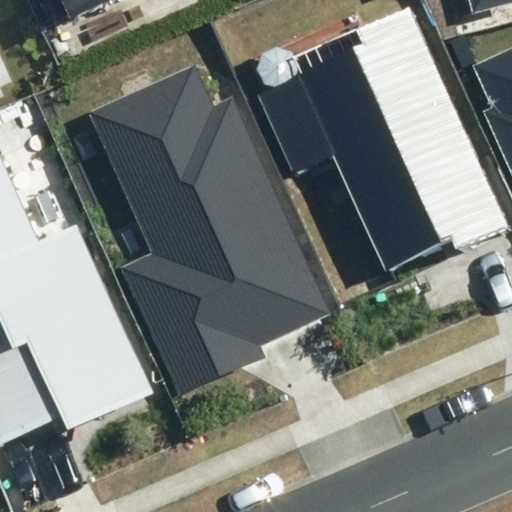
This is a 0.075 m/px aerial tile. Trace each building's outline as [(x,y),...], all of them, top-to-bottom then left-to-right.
[(59,0),(69,19),(111,0),(59,0)] [(511,0),(470,0),(474,14),(511,3),(511,0)] [(511,230),(511,229),(407,6),(356,30),(363,44),(258,93),(295,172),(334,154),(389,270),(451,241),(458,255),(511,230)] [(511,48),(476,65),(494,106),(483,111),(511,174),(511,48)] [(214,107),(195,66),(89,113),(153,254),(120,269),(179,398),(267,359),(261,346),(282,337),(284,336),(330,315),(233,99),(214,107)] [(37,243),(0,160),(0,444),(60,418),(66,431),(152,392),(77,225),(37,243)]
